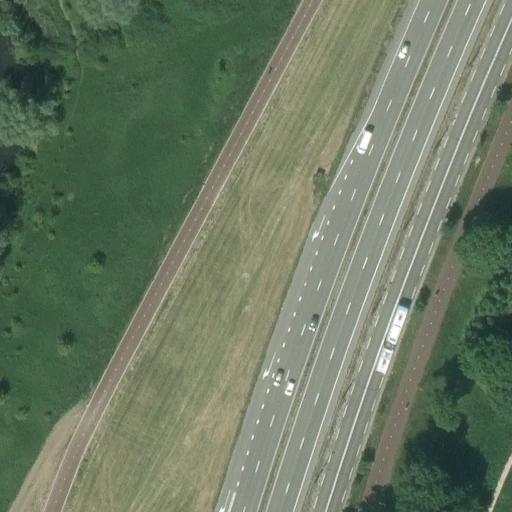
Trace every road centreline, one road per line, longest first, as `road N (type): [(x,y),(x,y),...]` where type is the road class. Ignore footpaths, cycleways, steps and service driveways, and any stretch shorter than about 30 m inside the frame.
road 1 (primary): [(436,0),(307,315),(246,511)]
road 2 (primary): [(285,511),(343,325),(473,0)]
